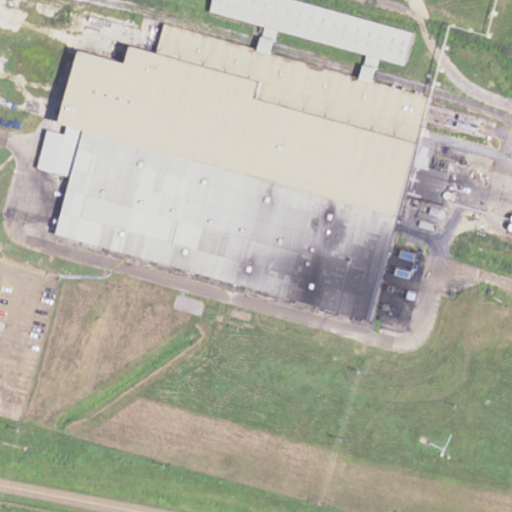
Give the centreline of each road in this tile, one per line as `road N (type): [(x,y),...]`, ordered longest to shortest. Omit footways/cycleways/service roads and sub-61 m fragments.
road 1 (residential): [(511,284),(434,265),(416,326),(382,339),(38,244),(9,231),(27,146),(0,138)]
road 2 (residential): [(0,483),(142,511)]
